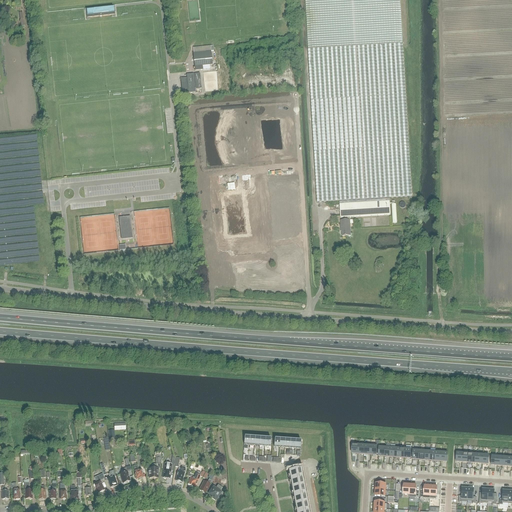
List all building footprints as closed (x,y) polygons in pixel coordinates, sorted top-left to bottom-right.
[(87,10),(88,18),(115,15),(115,7),(87,10)] [(348,220),(347,218),(390,215),(389,199),(412,197),(403,44),(308,49),(317,203),(339,202),(340,219),(345,218),(345,220),(341,221),(341,228),(340,228),(341,232),(342,231),(342,237),(351,236),(350,220),(348,220)] [(211,51),(193,53),(195,71),(203,70),(203,66),(212,65),(211,51)] [(187,78),(181,79),(183,94),(182,94),(197,93),(197,92),(195,93),(195,90),(201,89),(199,74),(200,74),(185,75),(185,76),(187,76),(187,78)] [(262,124),(258,124),(261,150),(265,150),(265,149),(271,148),(269,127),(264,127),(264,124),(262,124)] [(247,200),(223,202),(227,243),(238,241),(237,239),(247,238),(243,200),(247,200)] [(133,239),(132,227),(131,217),(119,218),(122,240),(133,239)] [(166,478),(167,479),(169,479),(170,477),(172,464),(165,463),(164,470),(163,471),(164,472),(163,478),(164,478),(165,479),(166,478)] [(149,472),(148,472),(148,475),(150,475),(150,479),(157,479),(157,469),(157,465),(152,465),(152,469),(149,469),(149,472)] [(142,472),(142,471),(138,471),(137,466),(134,466),(136,479),(139,479),(139,480),(142,480),(142,479),(143,478),(142,474),(143,473),(142,472)] [(179,468),(178,473),(176,481),(177,482),(178,483),(179,482),(182,483),(183,477),(184,477),(185,474),(184,474),(185,468),(182,467),(181,469),(179,468)] [(124,473),(120,475),(123,484),(130,481),(129,477),(128,473),(128,472),(127,472),(126,469),(123,470),(124,473)] [(298,487),(300,487),(303,486),(303,482),(301,474),(300,469),(297,470),(296,470),(294,470),(292,471),(289,472),(290,479),(288,479),(289,480),(289,482),(290,481),(292,488),(295,488),(298,487)] [(108,474),(110,479),(107,479),(107,480),(107,481),(108,482),(110,488),(111,488),(112,488),(113,488),(113,487),(114,487),(117,486),(115,478),(116,477),(114,471),(109,472),(110,474),(108,474)] [(191,477),(188,485),(189,485),(189,487),(191,487),(192,487),(195,488),(200,477),(199,477),(200,474),(197,473),(196,475),(196,476),(195,479),(193,478),(191,477)] [(104,479),(103,476),(103,474),(94,478),(96,483),(93,484),(94,485),(93,486),(94,487),(95,487),(98,494),(99,494),(100,494),(101,493),(101,492),(105,491),(100,481),(104,479)] [(210,485),(213,477),(214,476),(210,474),(208,477),(209,478),(207,483),(204,482),(199,490),(202,492),(203,493),(204,494),(205,494),(206,494),(210,485)] [(29,491),(29,484),(24,484),(24,497),(25,497),(25,500),(29,500),(30,500),(31,500),(32,500),(32,494),(33,494),(33,492),(32,492),(32,491),(29,491)] [(85,490),(86,497),(91,496),(90,485),(87,486),(87,484),(82,485),(83,490),(85,490)] [(215,489),(214,487),(208,495),(212,497),(211,499),(215,502),(221,493),(220,492),(222,488),(218,485),(215,489)] [(409,495),(409,497),(419,498),(419,492),(416,492),(416,486),(410,485),(409,495)] [(70,486),(71,500),(75,500),(77,500),(78,500),(78,491),(75,491),(75,486),(70,486)] [(293,495),(292,496),(292,498),(294,498),(295,505),(307,503),(303,486),(300,487),(298,487),(295,488),(292,488),(293,495)] [(421,493),(420,498),(430,499),(431,487),(424,486),(424,493),(421,493)] [(459,496),(458,502),(462,503),(462,502),(467,502),(468,489),(462,489),(462,497),(459,496)] [(468,489),(467,502),(467,501),(473,501),(472,503),(476,504),(476,497),(473,497),(474,489),(468,489)] [(479,498),(479,504),(482,504),(482,503),(488,504),(488,490),(483,490),(483,493),(482,498),(479,498)] [(488,490),(488,504),(488,502),(493,503),(493,505),(496,505),(497,499),(494,499),(494,494),(494,491),(488,490)] [(508,503),(509,492),(503,491),(503,499),(500,499),(499,505),(503,505),(503,502),(508,503)] [(296,511),(308,511),(307,503),(295,505),(296,511)]
